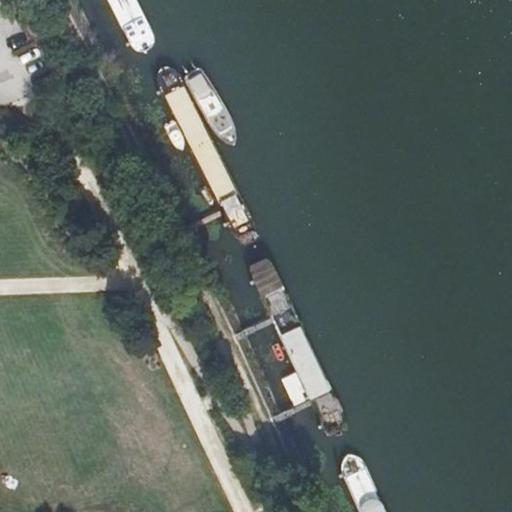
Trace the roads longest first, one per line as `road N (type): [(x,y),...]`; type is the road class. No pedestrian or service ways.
road 1 (track): [(133,278),(65,136),(9,70)]
road 2 (track): [(242,511),(186,391)]
road 3 (track): [(186,391),(133,278)]
